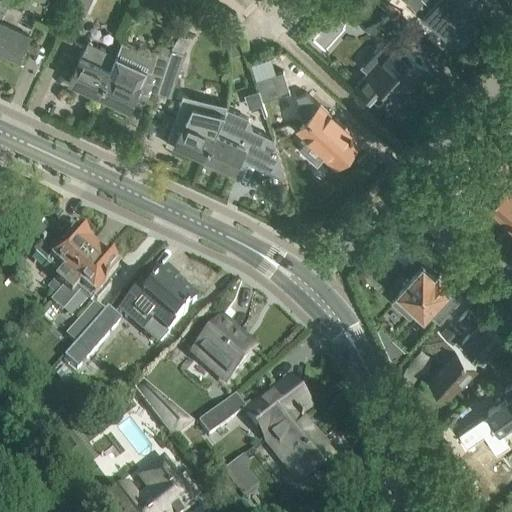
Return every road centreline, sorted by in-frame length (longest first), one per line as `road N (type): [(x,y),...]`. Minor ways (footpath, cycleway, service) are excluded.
road 1 (secondary): [(299,285),(144,196),(4,134)]
road 2 (secondary): [(415,471),(338,334),(299,285)]
road 3 (residential): [(382,198),(511,62)]
road 4 (residential): [(511,300),(382,198)]
road 5 (residential): [(299,285),(382,198)]
